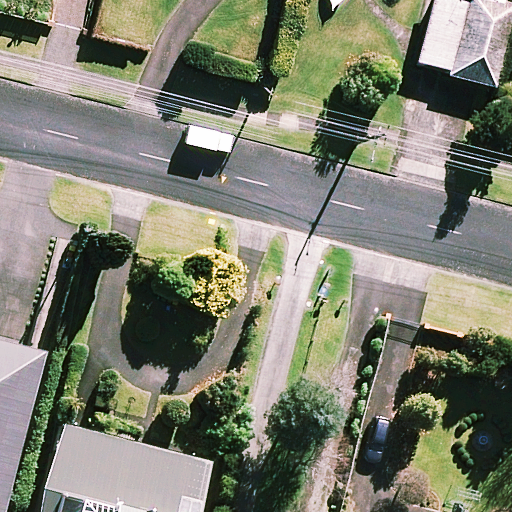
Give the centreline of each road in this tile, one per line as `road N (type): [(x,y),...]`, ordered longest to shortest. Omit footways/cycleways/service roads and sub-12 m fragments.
road 1 (residential): [(0,118),(511,248)]
road 2 (unknown): [(329,511),(405,221)]
